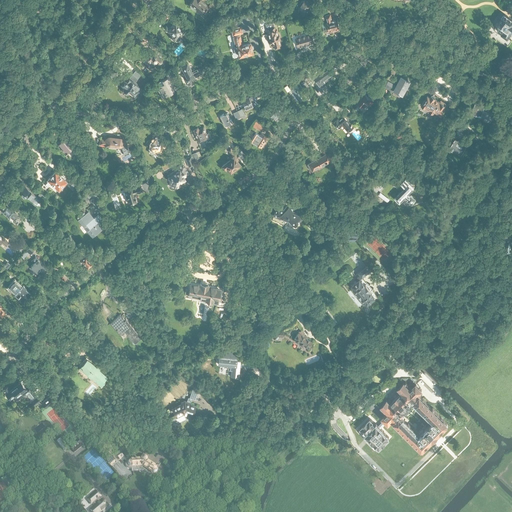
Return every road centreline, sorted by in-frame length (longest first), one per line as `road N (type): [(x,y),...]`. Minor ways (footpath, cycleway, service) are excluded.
road 1 (residential): [(0,370),(49,307),(144,224),(223,199),(259,175),(293,124),(331,98),(382,43)]
road 2 (residential): [(382,43),(247,80),(160,120),(62,110)]
road 3 (residential): [(346,422),(355,446),(397,485),(458,421),(422,375),(400,369)]
road 4 (residential): [(377,345),(469,188),(511,142)]
road 5 (unknown): [(0,148),(133,0)]
road 6 (residential): [(187,511),(320,395)]
road 7 (tertiary): [(150,0),(55,106)]
road 8 (residential): [(511,84),(382,43)]
